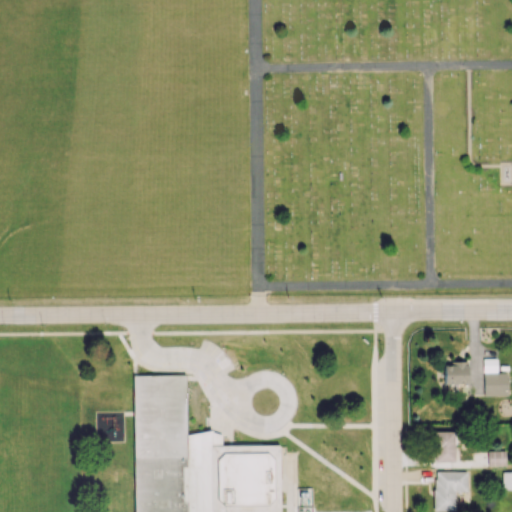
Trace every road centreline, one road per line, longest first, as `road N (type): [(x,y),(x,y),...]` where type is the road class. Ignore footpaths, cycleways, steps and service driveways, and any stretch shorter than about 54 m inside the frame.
road 1 (residential): [(511,310),(0,314)]
road 2 (residential): [(392,312),(394,511)]
